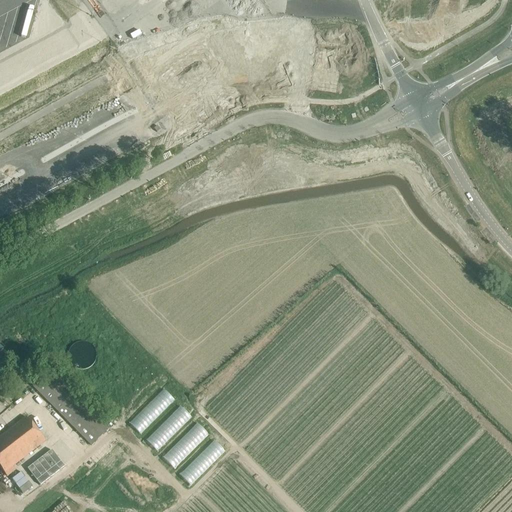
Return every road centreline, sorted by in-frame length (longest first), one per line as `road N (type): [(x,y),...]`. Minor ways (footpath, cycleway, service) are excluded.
road 1 (secondary): [(266,160),(406,143),(441,160),(475,201)]
road 2 (secondary): [(188,109),(275,92),(408,90)]
road 3 (secondary): [(393,62),(277,63),(174,83)]
road 4 (unclassified): [(0,203),(168,116)]
road 5 (unclassified): [(156,90),(0,170)]
road 6 (unclassified): [(210,141),(260,117),(288,118),(326,134),(372,127)]
road 7 (unclassified): [(72,218),(178,186),(210,166)]
road 8 (unclassified): [(72,218),(190,152)]
